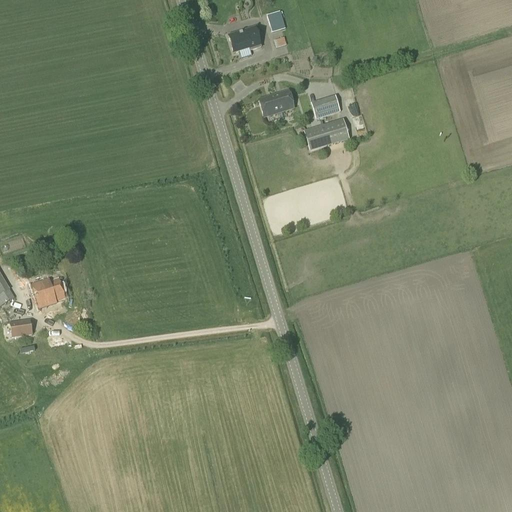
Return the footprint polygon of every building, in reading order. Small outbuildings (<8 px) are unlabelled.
[(280,13),(276,14),(266,17),(271,35),(285,30),(280,13)] [(254,28),(227,36),(233,54),(249,49),(249,51),(260,47),(254,28)] [(273,42),(275,48),(276,50),(286,47),(284,39),(273,42)] [(263,119),(293,110),(288,93),(258,102),(263,119)] [(310,105),(312,114),(315,122),(319,120),(340,114),(335,97),(310,105)] [(366,126),(363,115),(354,117),(357,128),(366,126)] [(349,141),(343,121),(303,133),(309,154),(349,141)] [(0,301),(3,306),(14,299),(0,275),(0,301)] [(55,302),(64,299),(58,281),(32,289),(38,307),(50,303),(50,306),(56,304),(55,302)] [(12,340),(31,337),(30,320),(9,323),(12,340)]
